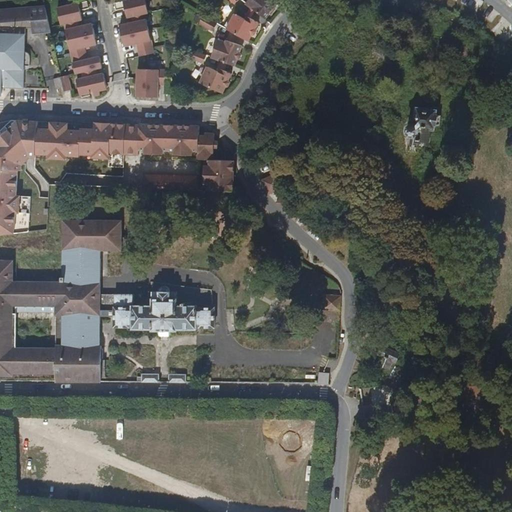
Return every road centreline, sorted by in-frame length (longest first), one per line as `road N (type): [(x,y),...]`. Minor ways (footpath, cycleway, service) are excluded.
road 1 (residential): [(339,393),(0,390)]
road 2 (residential): [(218,115),(261,198),(345,279),(354,329),(339,393)]
road 3 (unclassified): [(340,400),(511,397)]
road 4 (residential): [(309,0),(283,21),(242,94),(218,115)]
road 5 (residential): [(125,110),(0,107)]
